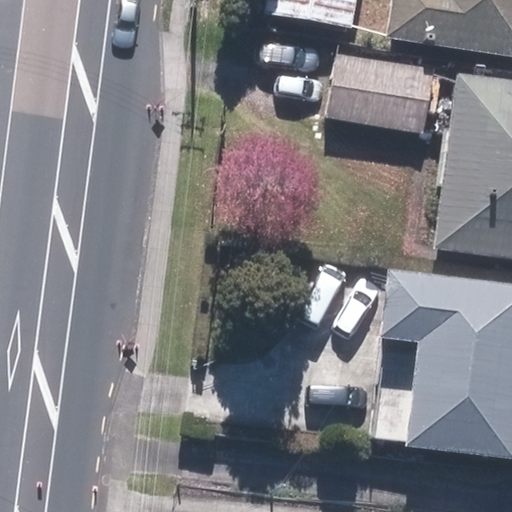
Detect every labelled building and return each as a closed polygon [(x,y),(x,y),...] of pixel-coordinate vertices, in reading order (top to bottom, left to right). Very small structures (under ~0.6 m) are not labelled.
[(343,0),(257,0),(255,19),(339,31),(343,0)] [(511,0),(377,0),(373,58),(511,68),(511,0)] [(425,72),(328,58),(317,132),(414,146),(425,72)] [(511,266),(511,95),(437,88),(420,258),(511,266)] [(360,287),(354,349),(387,352),(383,392),(365,390),(359,450),(381,452),(380,469),(510,481),(511,459),(511,347),(497,346),(502,300),(360,287)]
